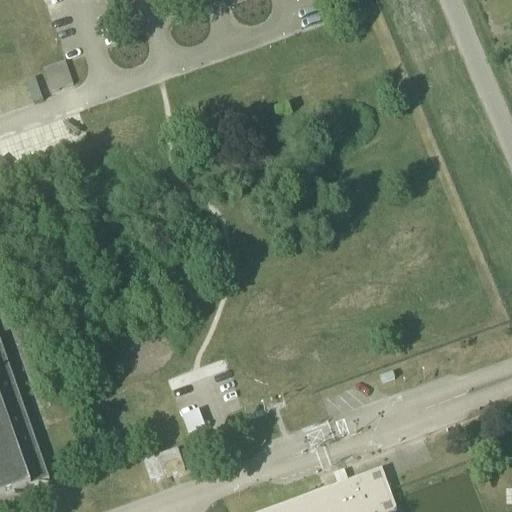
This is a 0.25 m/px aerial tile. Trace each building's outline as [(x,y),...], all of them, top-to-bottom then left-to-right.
[(72,89),(64,66),(43,73),(51,96),(72,89)] [(0,500),(48,484),(0,346),(0,500)] [(392,375),(379,379),(381,386),(394,381),(392,375)] [(150,486),(154,485),(184,474),(177,453),(142,465),(150,486)] [(320,494),(270,511),(395,511),(389,493),(383,495),(378,479),(339,493),(330,493),(321,497),(320,494)]
